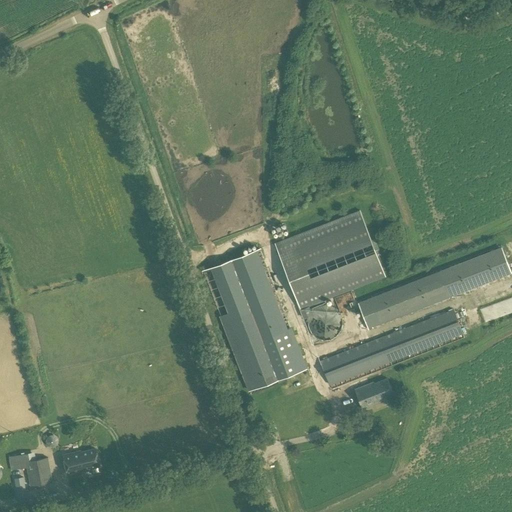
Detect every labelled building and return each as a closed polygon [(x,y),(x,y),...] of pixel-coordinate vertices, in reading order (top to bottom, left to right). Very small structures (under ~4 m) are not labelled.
[(360,210),(275,243),(281,258),(301,309),(385,276),(360,210)] [(511,273),(501,247),(358,302),(368,329),(511,273)] [(263,339),(282,331),(252,253),(259,250),(259,249),(202,272),(210,269),(229,318),(221,321),(248,390),(279,378),(263,339)] [(339,310),(327,304),(312,309),(306,321),(310,335),(323,342),(338,337),(344,324),(339,310)] [(309,306),(301,309),(304,318),(308,317),(311,311),(309,306)] [(320,361),(329,385),(390,362),(463,333),(454,309),(320,361)] [(394,395),(387,378),(374,383),(374,382),(355,389),(362,409),(382,401),(381,400),(394,395)] [(348,434),(367,432),(366,421),(347,422),(348,434)] [(80,461),(83,472),(86,471),(86,469),(100,466),(95,449),(82,452),(81,450),(80,450),(82,461),(80,461)] [(70,475),(83,472),(80,461),(82,461),(80,450),(65,454),(70,475)] [(48,457),(36,459),(26,461),(27,467),(30,486),(53,482),(48,457)] [(23,477),(14,478),(18,502),(44,497),(42,488),(26,491),(23,477)]
